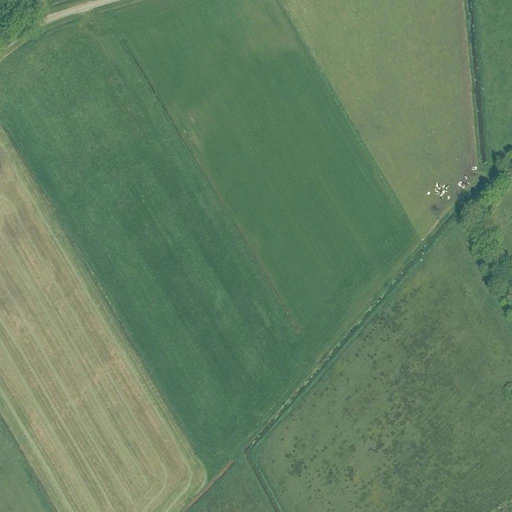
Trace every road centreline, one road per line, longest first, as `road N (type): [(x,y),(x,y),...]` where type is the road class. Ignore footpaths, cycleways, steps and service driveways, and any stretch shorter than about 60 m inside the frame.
road 1 (track): [(511,168),(467,218),(511,303)]
road 2 (unclassified): [(0,49),(44,20),(114,0)]
